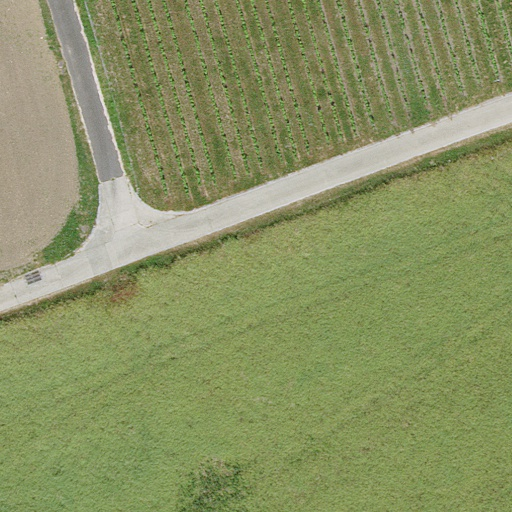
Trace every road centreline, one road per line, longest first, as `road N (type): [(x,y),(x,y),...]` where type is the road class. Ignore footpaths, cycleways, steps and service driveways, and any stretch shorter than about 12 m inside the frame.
road 1 (track): [(0,299),(511,109)]
road 2 (track): [(130,251),(61,0)]
